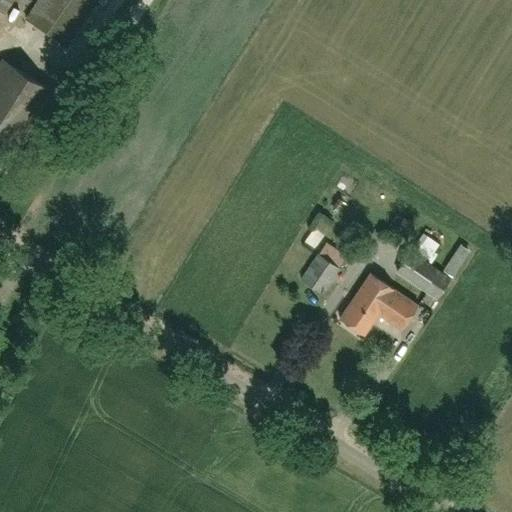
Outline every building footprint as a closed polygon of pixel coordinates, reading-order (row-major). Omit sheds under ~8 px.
[(14,0),(0,0),(0,10),(6,14),(14,0)] [(37,0),(25,18),(67,46),(98,0),(37,0)] [(18,145),(53,90),(2,57),(0,60),(0,153),(9,139),(18,145)] [(438,262),(448,249),(430,234),(420,247),(438,262)] [(410,250),(395,271),(436,299),(451,278),(410,250)] [(340,267),(317,252),(299,277),(322,294),(340,267)] [(339,317),(364,334),(378,313),(402,329),(418,304),(371,272),(339,317)]
